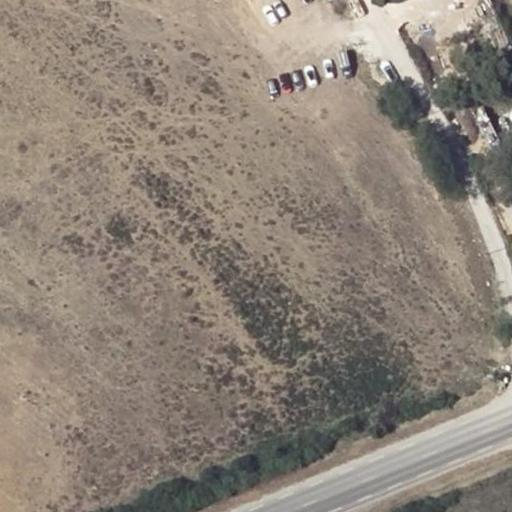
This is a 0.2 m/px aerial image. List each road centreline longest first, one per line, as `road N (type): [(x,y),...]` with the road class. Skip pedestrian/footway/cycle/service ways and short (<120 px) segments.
road 1 (track): [(364,0),(463,168),(511,281)]
road 2 (tertiary): [(511,416),(284,511)]
